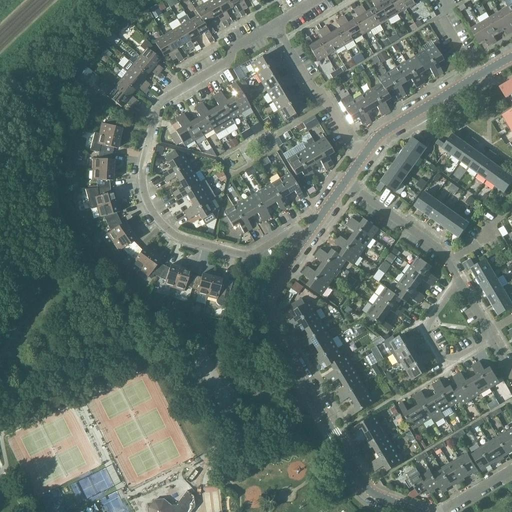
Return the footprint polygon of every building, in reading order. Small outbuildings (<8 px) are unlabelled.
[(222,23),(226,21),(213,0),(210,0),(204,4),(213,19),(217,16),(222,23)] [(226,11),(230,9),(225,0),(213,0),(226,21),(230,18),(226,11)] [(239,13),(243,10),(237,0),(225,0),(230,9),(235,6),(239,13)] [(243,1),(244,0),(237,0),(243,10),(247,8),(243,1)] [(370,10),(379,25),(388,20),(376,0),(371,0),(375,7),(370,10)] [(376,0),(388,20),(397,15),(388,0),(386,0),(383,2),(381,0),(376,0)] [(406,9),(400,0),(388,0),(397,15),(406,9)] [(400,0),(406,9),(415,4),(412,0),(400,0)] [(195,9),(198,15),(199,15),(208,31),(212,29),(208,22),(213,19),(204,4),(195,9)] [(157,5),(150,9),(153,14),(160,10),(157,5)] [(379,25),(370,10),(366,13),(362,6),(357,8),(371,30),(379,25)] [(499,13),(511,33),(511,32),(511,13),(508,7),(499,13)] [(353,20),(362,36),(371,30),(357,8),(353,11),(357,18),(353,20)] [(480,24),(492,44),(497,42),(494,38),(499,34),(490,18),(487,13),(477,19),(480,24)] [(490,18),(499,34),(504,31),(507,35),(511,33),(499,13),(490,18)] [(199,36),(190,21),(187,15),(178,21),(181,26),(194,48),(198,45),(194,38),(199,36)] [(208,31),(199,15),(198,15),(190,21),(199,36),(203,33),(207,40),(212,37),(211,35),(208,31)] [(340,19),(353,41),(362,36),(353,20),(348,23),(344,16),(340,19)] [(126,19),(122,23),(127,28),(131,24),(126,19)] [(335,31),(344,46),(353,41),(340,19),(336,21),(340,28),(335,31)] [(480,24),(471,30),(480,46),(486,42),(488,47),(492,44),(480,24)] [(190,50),(194,48),(181,26),(172,31),(181,46),(186,43),(190,50)] [(322,29),(335,51),(344,46),(335,31),(330,34),(326,27),(322,29)] [(335,51),(322,29),(318,32),(322,39),(317,41),(326,56),(335,51)] [(163,36),(176,58),(179,62),(183,59),(181,56),(177,49),(181,46),(172,31),(171,32),(169,31),(165,33),(165,35),(163,36)] [(396,34),(388,39),(391,44),(399,39),(396,34)] [(172,61),(176,58),(163,36),(154,42),(159,50),(163,57),(168,54),(172,61)] [(317,41),(313,44),(309,37),(304,40),(317,62),(326,56),(317,41)] [(140,47),(144,51),(140,56),(160,73),(163,69),(157,64),(160,59),(154,55),(156,52),(146,40),(140,47)] [(438,41),(433,44),(434,45),(439,53),(443,50),(438,41)] [(269,51),(273,56),(280,50),(276,45),(269,51)] [(434,45),(424,51),(439,76),(443,73),(437,64),(443,61),(439,53),(434,45)] [(439,76),(424,51),(415,57),(424,72),(429,69),(435,78),(439,76)] [(384,52),(377,56),(381,62),(388,58),(384,52)] [(250,65),(256,74),(281,60),(278,55),(269,61),(265,56),(250,65)] [(91,56),(85,63),(91,68),(97,61),(91,56)] [(160,73),(140,56),(133,64),(147,76),(150,71),(157,76),(160,73)] [(424,72),(415,57),(406,62),(420,87),(424,84),(419,75),(424,72)] [(283,64),(281,60),(256,74),(262,84),(277,74),(274,69),(283,64)] [(150,85),(144,80),(147,76),(133,64),(133,65),(129,61),(123,68),(127,72),(141,83),(147,89),(150,85)] [(420,87),(406,62),(396,68),(405,83),(411,80),(416,89),(420,87)] [(83,64),(75,74),(81,78),(88,69),(83,64)] [(405,83),(396,68),(387,73),(402,98),(406,95),(400,86),(405,83)] [(147,89),(141,83),(127,72),(126,73),(122,69),(117,75),(121,79),(121,80),(134,91),(137,87),(144,92),(147,89)] [(396,88),(387,73),(377,79),(380,84),(381,84),(387,94),(390,98),(395,95),(398,100),(402,98),(396,88)] [(267,93),(292,78),(289,74),(280,80),(277,74),(262,84),(267,93)] [(273,102),(288,93),(285,88),(294,82),(292,78),(267,93),(273,102)] [(134,91),(121,80),(114,88),(134,104),(137,100),(131,95),(134,91)] [(511,94),(511,80),(500,87),(506,98),(511,95),(511,94)] [(245,81),(241,83),(246,92),(250,90),(245,81)] [(231,86),(237,95),(232,98),(241,114),(250,108),(236,83),(231,86)] [(387,94),(381,84),(380,84),(371,89),(386,114),(390,112),(384,102),(390,99),(387,94)] [(134,104),(114,88),(111,85),(104,94),(121,107),(125,103),(131,108),(134,104)] [(386,114),(371,89),(362,95),(371,110),(376,107),(382,117),(386,114)] [(221,92),(217,94),(231,119),(241,114),(232,98),(227,101),(221,92)] [(278,111),(303,97),(300,93),(291,98),(288,93),(273,102),(278,111)] [(213,109),(225,130),(235,124),(231,119),(217,94),(213,97),(218,106),(213,109)] [(341,103),(339,104),(338,104),(350,125),(353,123),(354,124),(359,121),(363,128),(367,125),(353,101),(350,95),(340,101),(341,103)] [(353,101),(367,125),(371,123),(366,113),(371,110),(362,95),(353,101)] [(303,97),(278,111),(284,121),(286,120),(297,113),(299,112),(296,106),(305,101),(303,97)] [(198,105),(213,130),(216,135),(225,130),(213,109),(208,112),(202,103),(198,105)] [(200,117),(195,120),(204,136),(213,130),(198,105),(194,108),(200,117)] [(511,129),(511,110),(503,116),(511,130),(511,129)] [(297,113),(286,120),(288,123),(298,117),(297,113)] [(194,141),(204,136),(195,120),(189,124),(184,114),(180,117),(194,141)] [(302,123),(306,128),(317,121),(314,116),(302,123)] [(185,147),(194,141),(180,117),(176,119),(181,128),(176,132),(170,136),(176,146),(182,142),(185,147)] [(99,134),(120,139),(122,129),(127,130),(128,124),(108,119),(106,125),(102,124),(99,134)] [(427,126),(436,135),(441,129),(432,120),(427,126)] [(302,124),(297,127),(300,132),(305,128),(302,124)] [(291,131),(285,134),(288,140),(294,136),(291,131)] [(90,151),(99,152),(112,154),(114,148),(117,149),(120,139),(99,134),(94,133),(90,151)] [(462,141),(453,134),(445,145),(439,140),(436,144),(452,155),(462,141)] [(283,135),(275,140),(279,147),(287,142),(283,135)] [(268,143),(265,137),(258,141),(261,147),(268,143)] [(307,144),(304,147),(305,149),(315,164),(320,161),(325,171),(329,168),(315,144),(312,138),(306,141),(308,143),(307,144)] [(315,144),(329,168),(333,166),(328,156),(333,153),(324,138),(315,144)] [(421,157),(432,141),(428,139),(423,145),(413,138),(406,147),(421,157)] [(460,161),(475,141),(472,138),(469,142),(470,142),(470,144),(469,146),(462,141),(452,155),(460,161)] [(469,168),(479,154),(473,149),(474,147),(476,146),(476,147),(479,143),(475,141),(460,161),(469,168)] [(157,146),(155,154),(162,156),(164,148),(157,146)] [(421,157),(406,147),(400,156),(414,166),(421,157)] [(202,154),(208,155),(216,157),(211,149),(202,154)] [(315,164),(305,149),(296,155),(311,179),(315,177),(309,167),(315,164)] [(164,179),(189,164),(183,154),(178,157),(175,151),(165,157),(168,163),(171,169),(162,175),(164,179)] [(479,154),(469,168),(478,174),(493,153),(489,151),(487,154),(487,155),(487,157),(486,158),(479,154)] [(112,154),(99,152),(98,159),(93,159),(93,169),(113,171),(114,160),(111,160),(112,154)] [(493,153),(478,174),(487,180),(497,166),(490,161),(491,159),(493,159),(494,159),(496,156),(493,153)] [(296,155),(287,160),(296,176),(301,172),(307,182),(311,179),(296,155)] [(394,164),(408,175),(414,166),(400,156),(394,164)] [(189,164),(164,179),(166,183),(176,177),(179,182),(194,173),(189,164)] [(388,173),(402,183),(408,175),(394,164),(388,173)] [(428,168),(435,173),(438,169),(431,164),(428,168)] [(497,166),(487,180),(496,187),(506,172),(497,166)] [(97,188),(110,187),(109,181),(113,181),(113,171),(93,169),(92,180),(96,180),(97,188)] [(221,170),(215,174),(218,179),(224,176),(221,170)] [(511,176),(506,172),(496,187),(505,193),(511,182),(511,176)] [(194,173),(179,182),(182,187),(173,193),(175,197),(200,182),(194,173)] [(290,173),(280,179),(289,194),(294,191),(300,201),(304,198),(290,173)] [(376,189),(377,189),(378,190),(381,192),(385,186),(395,193),(396,192),(400,195),(406,186),(402,183),(388,173),(381,182),(376,189)] [(438,174),(433,180),(437,183),(441,176),(438,174)] [(419,182),(425,187),(428,183),(421,178),(419,182)] [(271,185),(285,209),(289,207),(284,197),(289,194),(280,179),(271,185)] [(190,201),(205,192),(200,182),(175,197),(177,201),(187,196),(190,201)] [(425,187),(419,182),(416,185),(423,190),(425,187)] [(451,193),(456,187),(452,184),(448,191),(451,193)] [(285,209),(271,185),(261,190),(270,205),(276,202),(281,212),(285,209)] [(110,187),(97,188),(98,196),(94,198),(97,208),(117,202),(114,192),(111,193),(110,187)] [(456,187),(451,193),(455,196),(459,189),(456,187)] [(270,205),(261,190),(252,196),(267,220),(271,218),(265,209),(270,205)] [(410,190),(408,193),(416,199),(419,196),(410,190)] [(205,192),(190,201),(193,206),(184,212),(186,216),(211,201),(205,192)] [(415,206),(424,213),(434,199),(425,192),(415,206)] [(485,194),(480,200),(484,203),(489,196),(485,194)] [(267,220),(252,196),(243,201),(252,216),(257,213),(263,223),(267,220)] [(469,205),(473,199),(470,196),(465,203),(469,205)] [(433,219),(443,205),(434,199),(424,213),(433,219)] [(473,199),(469,205),(472,208),(477,201),(473,199)] [(211,201),(186,216),(188,220),(198,214),(201,220),(202,220),(205,225),(215,219),(212,213),(217,211),(211,201)] [(233,207),(248,231),(252,229),(247,220),(252,216),(243,201),(233,207)] [(120,212),(117,202),(97,208),(99,218),(104,217),(107,224),(119,219),(116,213),(120,212)] [(441,225),(452,211),(443,205),(433,219),(441,225)] [(248,231),(233,207),(224,212),(227,217),(221,221),(227,231),(233,227),(233,228),(238,224),(244,234),(248,231)] [(450,232),(460,217),(452,211),(441,225),(450,232)] [(450,232),(459,238),(469,224),(460,217),(450,232)] [(352,218),(349,222),(373,238),(379,229),(365,219),(361,224),(352,218)] [(119,219),(107,224),(111,232),(107,234),(113,243),(130,231),(124,222),(121,224),(119,219)] [(352,237),(366,247),(373,238),(349,222),(346,226),(355,232),(352,237)] [(130,231),(113,243),(119,251),(122,249),(128,255),(137,246),(133,242),(136,240),(130,231)] [(337,239),(360,256),(366,247),(352,237),(348,242),(339,236),(337,239)] [(339,255),(347,260),(347,261),(354,265),(360,256),(337,239),(334,243),(343,250),(340,255),(339,255)] [(137,275),(140,271),(152,254),(144,248),(142,250),(137,246),(128,255),(120,262),(137,275)] [(320,249),(317,253),(341,269),(347,261),(347,260),(339,255),(340,255),(333,250),(329,255),(320,249)] [(320,268),(335,278),(341,269),(317,253),(315,257),(324,263),(320,268)] [(391,253),(385,261),(388,263),(391,265),(396,257),(391,253)] [(158,277),(164,266),(159,263),(161,260),(152,254),(140,271),(148,277),(151,273),(154,275),(158,277)] [(411,266),(435,283),(437,279),(428,272),(432,267),(418,257),(411,266)] [(492,269),(486,260),(475,266),(471,259),(467,262),(477,278),(492,269)] [(385,261),(380,269),(383,271),(388,263),(385,261)] [(174,288),(180,268),(170,265),(169,268),(164,266),(158,277),(165,281),(164,285),(174,288)] [(308,266),(305,270),(328,287),(335,278),(320,268),(317,273),(308,266)] [(435,283),(411,266),(405,275),(419,285),(423,280),(432,287),(435,283)] [(192,289),(195,276),(189,275),(190,272),(180,268),(174,288),(184,292),(185,287),(192,289)] [(385,274),(379,269),(373,278),(379,283),(385,274)] [(492,269),(477,278),(482,288),(497,279),(492,269)] [(305,270),(302,274),(311,281),(307,286),(322,296),(328,287),(305,270)] [(207,297),(212,277),(202,274),(201,278),(195,276),(192,289),(198,290),(197,294),(207,297)] [(212,277),(207,297),(217,300),(217,302),(217,304),(219,305),(221,305),(223,305),(225,303),(227,298),(224,297),(227,286),(229,279),(230,276),(223,274),(222,279),(212,277)] [(419,285),(405,275),(399,284),(422,300),(425,296),(416,290),(419,285)] [(352,278),(346,286),(351,289),(357,281),(352,278)] [(488,297),(503,288),(497,279),(482,288),(488,297)] [(296,282),(291,289),(299,294),(303,287),(296,282)] [(399,284),(392,292),(400,298),(406,302),(407,303),(410,298),(419,304),(422,300),(399,284)] [(400,298),(392,292),(386,288),(379,297),(403,313),(406,310),(402,307),(406,302),(400,298)] [(493,306),(508,297),(503,288),(488,297),(493,306)] [(403,313),(379,297),(373,306),(388,316),(391,318),(394,313),(400,317),(403,313)] [(511,303),(508,297),(493,306),(499,316),(511,308),(511,303)] [(289,322),(291,326),(316,312),(310,302),(305,305),(302,299),(292,305),(295,311),(298,316),(289,322)] [(367,315),(390,331),(393,327),(387,323),(391,318),(388,316),(373,306),(367,315)] [(303,325),(306,330),(321,321),(316,312),(291,326),(294,330),(303,325)] [(300,341),(302,345),(327,330),(321,321),(306,330),(309,335),(300,341)] [(314,343),(317,348),(332,339),(327,330),(302,345),(305,349),(314,343)] [(390,343),(395,353),(420,338),(418,334),(408,339),(405,334),(390,343)] [(380,337),(373,341),(375,346),(384,340),(380,337)] [(395,353),(401,362),(416,353),(413,348),(422,342),(420,338),(395,353)] [(311,359),(313,363),(338,349),(332,339),(317,348),(320,354),(311,359)] [(371,350),(375,355),(380,353),(377,347),(371,350)] [(328,367),(332,365),(343,358),(338,349),(313,363),(316,367),(325,362),(328,367)] [(401,362),(406,371),(431,356),(429,352),(419,358),(416,353),(401,362)] [(372,354),(370,355),(375,365),(375,364),(378,363),(372,354)] [(332,365),(335,370),(325,376),(328,380),(353,365),(347,356),(343,358),(332,365)] [(406,371),(412,381),(431,370),(427,364),(433,360),(431,356),(406,371)] [(479,362),(475,364),(490,389),(500,383),(491,368),(485,371),(479,362)] [(481,394),(490,389),(475,364),(471,366),(477,376),(472,379),(481,394)] [(340,379),(343,384),(358,375),(353,365),(328,380),(330,384),(340,379)] [(472,400),(481,394),(472,379),(467,382),(461,373),(457,375),(472,400)] [(336,395),(339,399),(364,384),(358,375),(343,384),(346,389),(336,395)] [(462,405),(472,400),(457,375),(453,377),(458,387),(453,390),(460,402),(462,405)] [(460,402),(453,390),(451,386),(446,390),(440,380),(436,383),(451,407),(460,402)] [(441,413),(451,407),(436,383),(432,385),(437,395),(432,398),(441,413)] [(351,397),(354,402),(369,393),(364,384),(339,399),(341,403),(351,397)] [(417,394),(432,418),(435,424),(444,418),(441,413),(432,398),(427,401),(421,391),(417,394)] [(494,391),(487,394),(490,401),(497,399),(494,391)] [(369,393),(354,402),(357,407),(347,413),(350,418),(375,403),(369,393)] [(423,424),(432,418),(417,394),(413,396),(419,406),(414,409),(423,424)] [(423,424),(414,409),(409,412),(403,402),(398,405),(413,430),(423,424)] [(53,421),(55,426),(68,421),(65,412),(60,413),(62,417),(56,419),(53,411),(48,413),(51,421),(53,421)] [(363,429),(366,434),(381,425),(375,415),(350,430),(353,435),(363,429)] [(402,418),(397,421),(400,426),(405,423),(402,418)] [(386,434),(381,425),(366,434),(369,439),(359,445),(362,449),(386,434)] [(511,441),(506,432),(498,437),(508,454),(511,452),(511,441)] [(374,447),(377,453),(392,444),(386,434),(362,449),(364,453),(374,447)] [(503,457),(508,454),(498,437),(489,443),(500,462),(504,460),(503,457)] [(497,464),(500,462),(489,443),(480,448),(490,465),(495,462),(497,464)] [(397,453),(392,444),(377,453),(380,458),(370,463),(373,467),(397,453)] [(140,476),(130,448),(118,452),(128,480),(140,476)] [(486,468),(490,465),(480,448),(471,453),(481,470),(483,473),(487,470),(486,468)] [(397,453),(373,467),(375,472),(385,466),(388,472),(403,462),(397,453)] [(467,453),(458,459),(468,476),(473,473),(475,475),(479,473),(477,470),(478,470),(467,453)] [(464,479),(468,476),(458,459),(449,464),(461,483),(465,481),(464,479)] [(457,485),(461,483),(449,464),(441,469),(451,486),(456,483),(457,485)] [(419,473),(416,468),(407,474),(410,479),(405,481),(408,486),(413,484),(420,496),(425,493),(426,495),(430,492),(420,475),(419,473)] [(446,489),(451,486),(441,469),(432,474),(439,487),(442,492),(442,491),(443,494),(447,491),(446,489)] [(439,487),(432,474),(429,470),(420,475),(430,492),(432,494),(436,492),(434,490),(439,487)] [(194,496),(187,491),(176,505),(177,507),(171,508),(171,506),(164,500),(154,501),(151,504),(150,505),(148,506),(148,508),(148,511),(191,511),(195,507),(194,496)]
